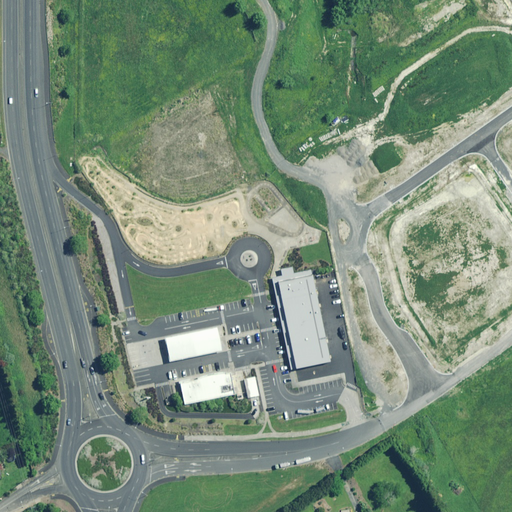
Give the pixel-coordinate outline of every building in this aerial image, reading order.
[(311,236),(311,241),(313,238),(316,236),(320,234),(317,233),(313,232),(309,229),(310,232),(311,236)] [(304,234),(299,238),(304,238),(310,242),(308,236),(308,230),(304,234)] [(302,241),(298,239),(300,243),(300,246),(300,250),(303,247),(306,245),(310,243),(306,242),(302,241)] [(313,273),(278,281),(297,367),(331,360),(329,348),(325,329),(321,310),(315,285),(313,273)] [(165,339),(169,360),(220,350),(216,329),(165,339)] [(231,373),(181,383),(185,403),(235,393),(231,373)] [(244,378),(248,397),(254,395),(260,394),(256,376),(250,377),(244,378)]
